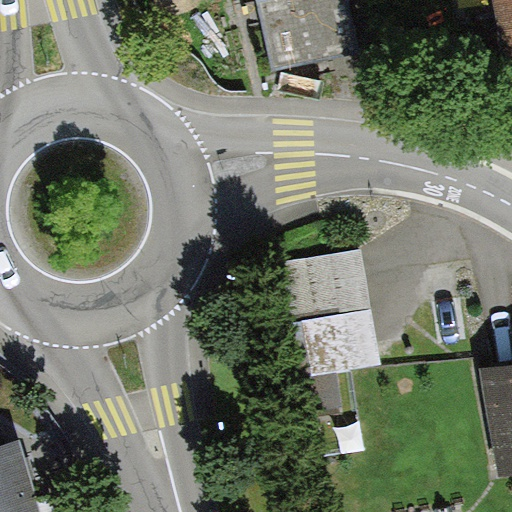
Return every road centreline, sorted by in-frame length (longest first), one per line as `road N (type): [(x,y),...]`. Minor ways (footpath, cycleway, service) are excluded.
road 1 (residential): [(174,162),(210,154),(354,158),(442,170),(511,203)]
road 2 (secondary): [(179,511),(110,310)]
road 3 (secondary): [(110,310),(137,297),(175,250),(183,191),(174,162)]
road 4 (secondary): [(174,162),(158,138),(110,106),(52,104)]
